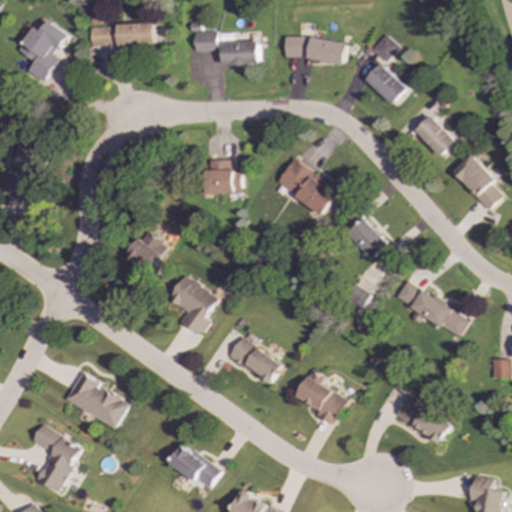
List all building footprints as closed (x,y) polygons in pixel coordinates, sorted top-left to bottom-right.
[(72,35),(50,21),(43,31),(36,27),(20,50),(34,60),(28,70),(46,82),(61,59),(53,54),(58,46),(62,49),(72,35)] [(92,47),(156,45),(155,24),(92,26),(92,47)] [(195,33),(195,51),(218,51),(217,32),(195,33)] [(386,63),(400,48),(385,35),(372,50),(386,63)] [(285,60),(346,61),(346,39),(285,38),(285,60)] [(259,42),(223,43),(224,66),(259,65),(259,42)] [(409,89),(382,64),(367,80),(394,106),(409,89)] [(458,142),(433,115),(416,131),(441,158),(458,142)] [(7,196),(35,202),(47,149),(18,142),(7,196)] [(492,185),(497,180),(473,155),(454,172),(490,210),(504,197),(492,185)] [(324,215),(340,191),(294,159),(277,183),(324,215)] [(231,160),(208,160),(208,194),(242,193),(242,171),(231,171),(231,160)] [(390,244),(365,218),(349,234),(374,259),(390,244)] [(168,246),(144,231),(130,256),(153,270),(168,246)] [(220,298),(186,276),(171,300),(189,312),(182,322),(203,336),(213,321),(208,318),(220,298)] [(461,338),(471,319),(406,281),(396,298),(417,310),(412,318),(422,323),(425,318),(461,338)] [(371,296),(355,283),(343,299),(360,311),(371,296)] [(230,357),(272,384),(285,365),(243,338),(230,357)] [(511,379),(511,359),(493,359),(493,379),(511,379)] [(67,401),(117,428),(131,404),(100,387),(102,382),(83,372),(67,401)] [(350,401),(321,384),(325,379),(314,372),(299,396),(321,410),(318,416),(335,426),(350,401)] [(455,423),(408,396),(395,417),(442,445),(455,423)] [(84,448),(43,425),(34,442),(53,453),(38,480),(60,492),(84,448)] [(210,489),(223,471),(184,445),(172,463),(210,489)] [(503,511),(507,492),(493,489),(495,478),(476,475),(472,500),(480,501),(478,511),(503,511)] [(287,511),(288,511),(242,493),(234,511),(287,511)]
